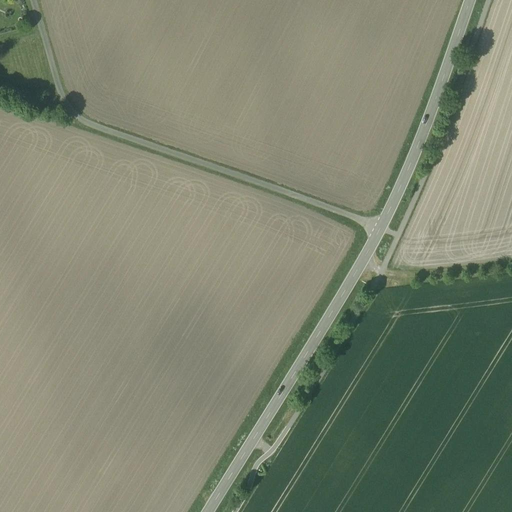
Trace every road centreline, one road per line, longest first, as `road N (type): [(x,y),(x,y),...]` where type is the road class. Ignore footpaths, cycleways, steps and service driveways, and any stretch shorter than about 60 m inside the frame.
road 1 (tertiary): [(468,0),(427,119),(361,263),(207,511)]
road 2 (track): [(361,263),(408,275),(511,263)]
